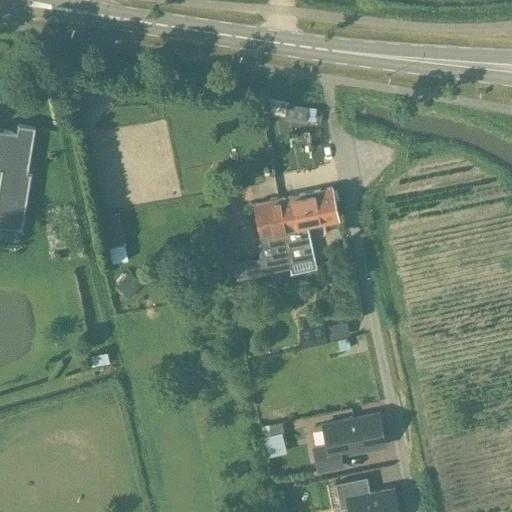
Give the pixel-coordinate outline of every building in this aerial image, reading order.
[(91,80),(82,106),(104,114),(114,88),(91,80)] [(285,115),(305,119),(307,106),(287,103),(285,115)] [(35,126),(19,123),(17,131),(0,128),(0,166),(2,167),(0,180),(0,224),(22,228),(30,171),(32,172),(32,168),(28,168),(35,126)] [(278,245),(283,268),(290,267),(289,262),(314,257),(310,238),(305,238),(303,226),(339,219),(332,187),(280,198),(288,235),(278,245)] [(288,235),(280,198),(253,203),(262,247),(258,248),(263,272),(283,268),(278,245),(288,235)] [(105,243),(122,239),(115,209),(98,213),(105,243)] [(140,280),(128,268),(114,283),(126,295),(140,280)] [(324,325),(299,331),(303,347),(328,342),(324,325)] [(106,350),(87,355),(89,365),(109,361),(106,350)] [(379,412),(321,424),(325,443),(312,445),(318,473),(344,467),(341,453),(385,444),(379,412)] [(280,430),(283,430),(280,419),(259,424),(262,435),(280,430)] [(367,475),(335,481),(340,507),(349,505),(350,511),(398,511),(394,486),(370,491),(367,475)]
